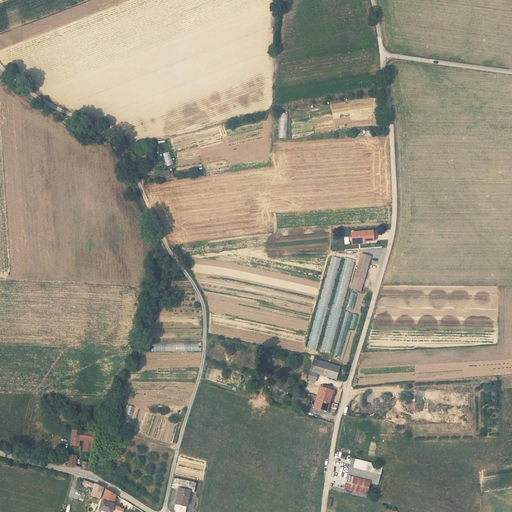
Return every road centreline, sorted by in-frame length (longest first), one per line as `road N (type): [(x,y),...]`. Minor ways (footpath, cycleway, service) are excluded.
road 1 (track): [(0,64),(17,83),(117,144),(201,299),(204,355),(163,511)]
road 2 (unclassified): [(323,511),(337,424),(394,226),(383,54)]
road 3 (unclassified): [(0,452),(97,479),(152,511)]
road 4 (unclassified): [(511,71),(383,54)]
